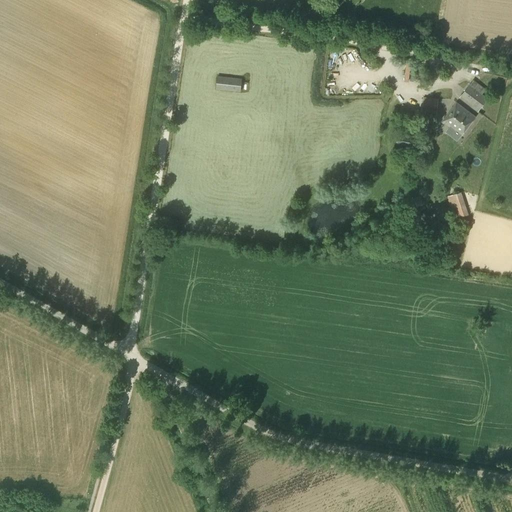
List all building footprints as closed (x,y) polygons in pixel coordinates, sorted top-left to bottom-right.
[(240,92),(242,78),(217,76),(215,89),(240,92)] [(473,103),(481,93),(469,85),(462,95),(473,103)] [(453,127),(466,109),(457,103),(444,121),(453,127)] [(412,114),(404,106),(401,110),(408,118),(412,114)] [(423,108),(421,120),(436,121),(437,110),(423,108)] [(466,109),(453,127),(462,134),(475,116),(466,109)] [(397,133),(395,144),(412,147),(414,136),(397,133)] [(455,219),(470,214),(462,190),(447,195),(455,219)]
